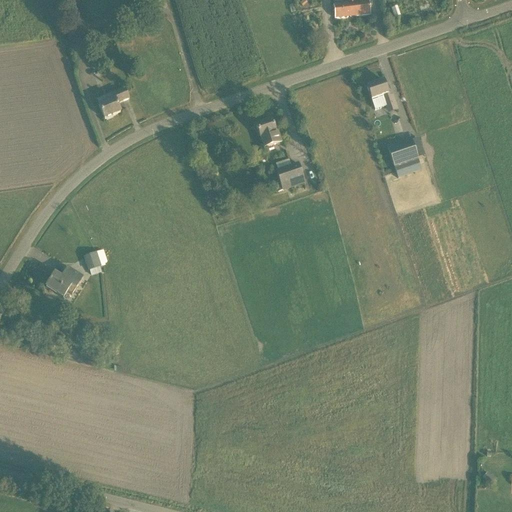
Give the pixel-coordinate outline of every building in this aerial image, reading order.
[(346,0),(347,4),(333,6),(335,19),(370,15),(369,1),(355,3),(354,0),(346,0)] [(367,87),(371,101),(375,111),(386,107),(396,104),(393,96),(389,98),(388,95),(389,95),(384,81),(367,87)] [(117,105),(129,100),(124,89),(112,95),(114,100),(98,107),(104,120),(120,113),(117,105)] [(264,123),(256,126),(260,138),(261,137),(265,149),(281,143),(278,132),(276,133),(271,120),(264,123)] [(418,160),(417,159),(412,142),(411,138),(386,146),(394,168),(418,160)] [(276,172),(278,176),(272,178),(277,193),(283,192),(305,185),(298,165),(276,172)] [(103,252),(97,254),(84,258),(89,272),(91,277),(101,274),(100,268),(101,268),(101,265),(107,263),(103,252)] [(83,279),(79,276),(68,269),(62,279),(55,274),(46,288),(47,288),(48,287),(57,293),(56,295),(64,300),(68,293),(72,296),(75,290),(76,291),(83,279)] [(496,481),(487,473),(482,480),(491,487),(496,481)]
